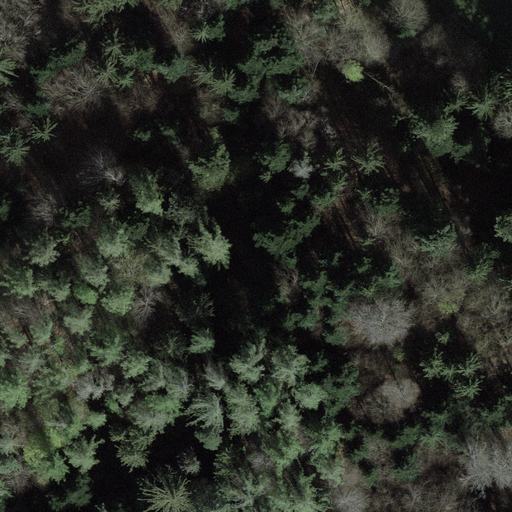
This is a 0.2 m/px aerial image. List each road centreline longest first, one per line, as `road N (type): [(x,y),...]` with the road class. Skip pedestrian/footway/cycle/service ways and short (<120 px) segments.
road 1 (track): [(0,238),(124,65),(203,16),(333,18),(374,0)]
road 2 (track): [(511,72),(403,0)]
